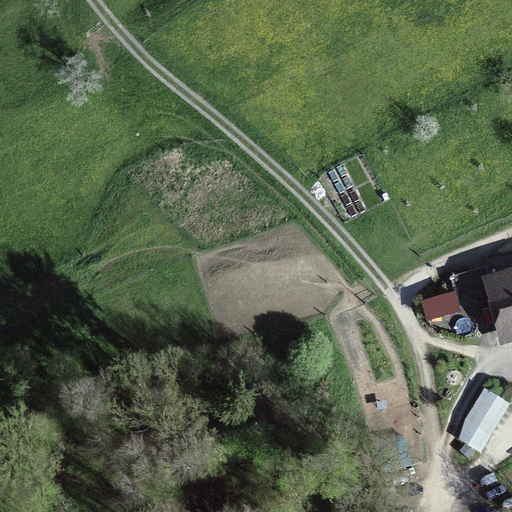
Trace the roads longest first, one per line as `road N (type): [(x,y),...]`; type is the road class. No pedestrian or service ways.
road 1 (track): [(93,0),(139,54),(292,186),(390,291),(421,356),(436,511)]
road 2 (track): [(390,291),(511,237)]
